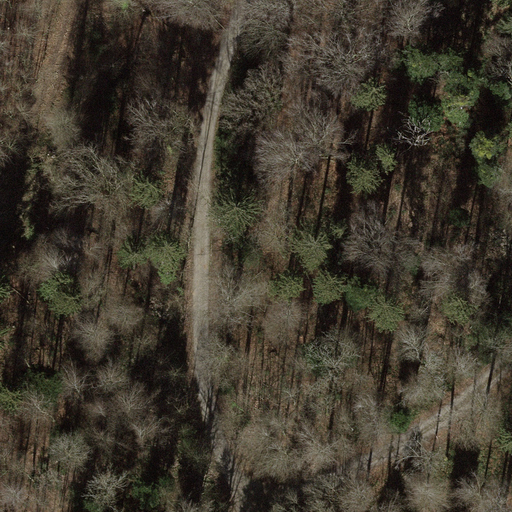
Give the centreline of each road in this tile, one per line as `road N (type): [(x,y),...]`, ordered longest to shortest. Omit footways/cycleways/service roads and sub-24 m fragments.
road 1 (track): [(245,0),(211,106),(200,324),(216,436),(247,511)]
road 2 (track): [(247,511),(435,425),(511,352)]
